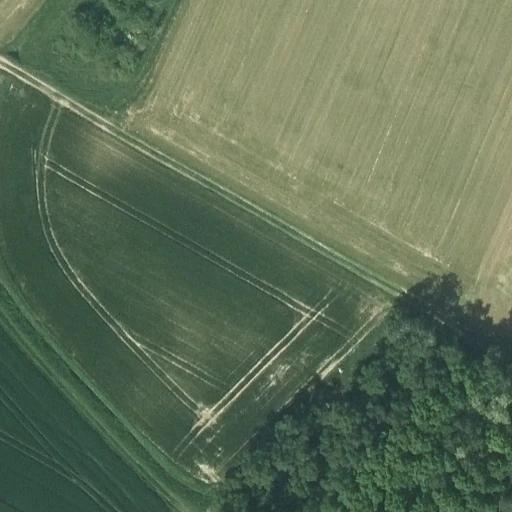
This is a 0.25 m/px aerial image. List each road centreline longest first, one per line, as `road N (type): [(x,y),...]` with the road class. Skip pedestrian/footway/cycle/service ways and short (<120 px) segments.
road 1 (track): [(0,71),(511,363)]
road 2 (track): [(176,511),(0,318)]
road 3 (track): [(117,137),(174,0)]
